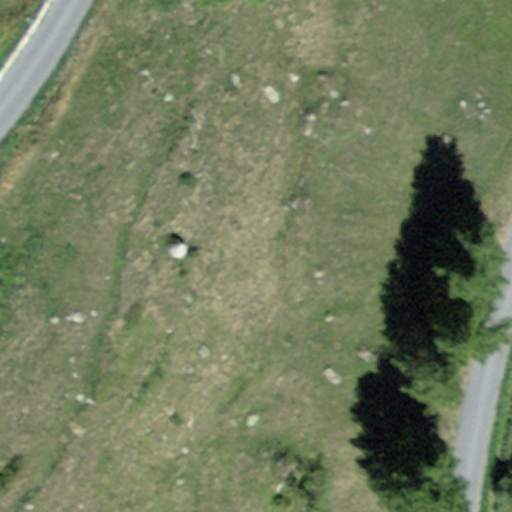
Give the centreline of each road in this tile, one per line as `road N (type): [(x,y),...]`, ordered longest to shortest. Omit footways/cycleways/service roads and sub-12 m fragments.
road 1 (unclassified): [(511,283),(478,403),(461,511)]
road 2 (unclassified): [(0,109),(71,0)]
